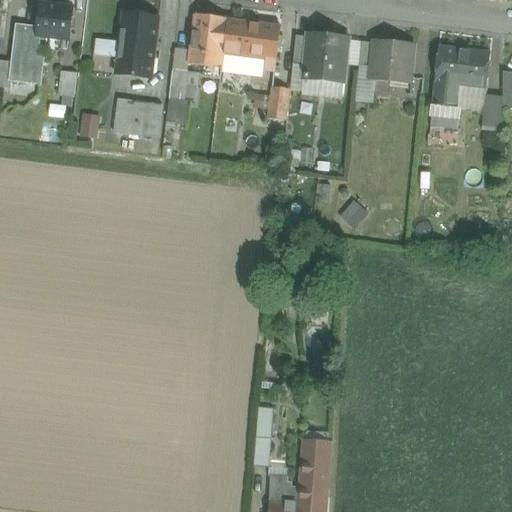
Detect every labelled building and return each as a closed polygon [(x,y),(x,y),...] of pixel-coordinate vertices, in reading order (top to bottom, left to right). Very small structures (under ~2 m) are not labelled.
[(73,10),(40,6),(37,30),(36,38),(40,39),(69,43),(73,10)] [(157,20),(126,16),(118,77),(150,81),(157,20)] [(229,23),(196,19),(191,67),(222,71),(224,55),(225,55),(229,23)] [(281,29),(229,23),(225,55),(268,61),(266,74),(275,75),(281,29)] [(40,39),(36,38),(37,30),(17,28),(9,89),(39,92),(42,64),(37,63),(40,39)] [(350,41),(310,36),(305,81),(345,86),(350,41)] [(96,41),(97,67),(118,66),(116,40),(96,41)] [(415,46),(374,42),(371,77),(374,82),(389,83),(394,80),(409,81),(409,85),(411,85),(415,46)] [(491,54),(439,47),(436,84),(487,90),(491,54)] [(60,96),(77,97),(79,73),(62,72),(60,96)] [(504,106),(511,106),(511,72),(505,73),(505,96),(486,95),(485,131),(503,131),(504,106)] [(290,121),(291,88),(271,87),(270,120),(290,121)] [(256,94),(254,108),(268,110),(270,95),(256,94)] [(170,122),(188,123),(189,101),(171,100),(170,122)] [(118,102),(117,138),(164,138),(164,102),(118,102)] [(434,105),(432,127),(462,130),(464,108),(434,105)] [(84,114),(81,138),(99,140),(101,116),(84,114)] [(343,219),(358,229),(370,211),(354,201),(343,219)] [(261,429),(267,429),(267,439),(274,439),(274,408),(261,408),(261,429)] [(332,445),(305,442),(301,490),(302,490),(300,511),(328,511),(330,500),(328,499),(329,491),(328,491),(332,445)] [(289,479),(271,478),(269,511),(300,511),(302,490),(301,490),(292,489),(292,484),(288,484),(289,479)]
